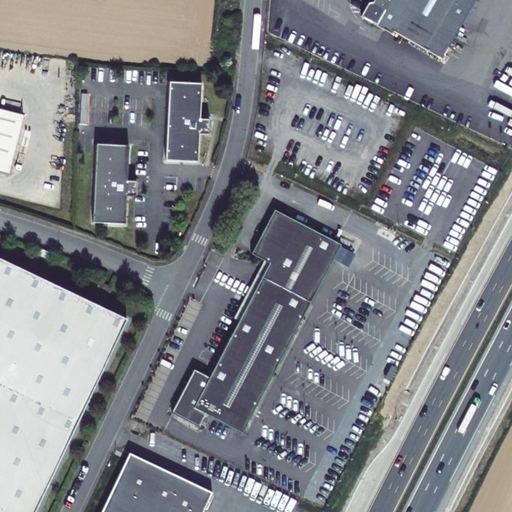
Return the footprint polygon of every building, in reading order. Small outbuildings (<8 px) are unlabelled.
[(374,0),(372,5),(365,6),(360,14),(392,32),(390,34),(440,61),(473,0),(374,0)] [(200,107),(201,83),(168,82),(166,160),(198,161),(199,133),(208,133),(209,119),(200,118),(200,107)] [(209,119),(200,107),(200,118),(209,119)] [(0,171),(8,174),(23,115),(0,109),(0,171)] [(96,143),(92,221),(124,223),(126,195),(135,195),(136,181),(126,180),(128,145),(96,143)] [(243,436),(321,291),(344,247),(278,212),(255,255),(265,260),(270,263),(269,266),(209,378),(205,376),(194,370),(172,412),(199,427),(205,416),(243,436)] [(348,250),(344,247),(321,291),(243,436),(248,439),(326,293),(348,250)] [(265,260),(264,264),(205,376),(209,378),(269,266),(270,263),(265,260)] [(0,511),(33,511),(125,322),(0,262),(0,511)] [(111,286),(101,281),(98,287),(108,292),(111,286)] [(200,511),(210,492),(128,454),(100,511),(200,511)]
